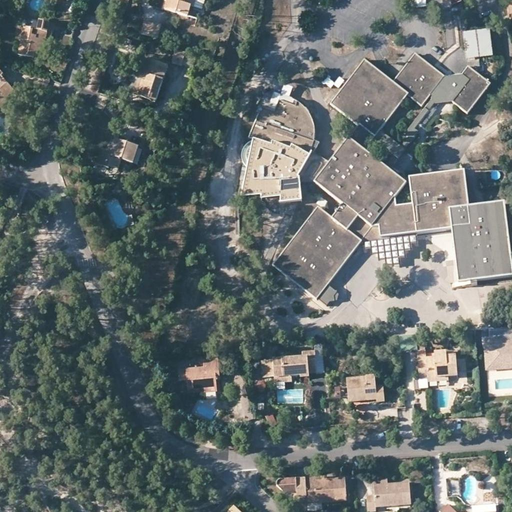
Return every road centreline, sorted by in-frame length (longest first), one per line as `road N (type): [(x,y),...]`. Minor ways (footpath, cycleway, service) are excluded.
road 1 (residential): [(231,460),(184,448),(150,420),(54,180)]
road 2 (residential): [(231,460),(511,438)]
road 3 (track): [(265,80),(244,97),(236,125),(223,241),(233,280),(262,296)]
road 4 (residential): [(54,180),(51,150),(101,0)]
road 5 (unclassified): [(494,0),(507,66),(459,146)]
road 6 (track): [(0,353),(65,209)]
road 7 (track): [(82,511),(50,491),(0,425)]
